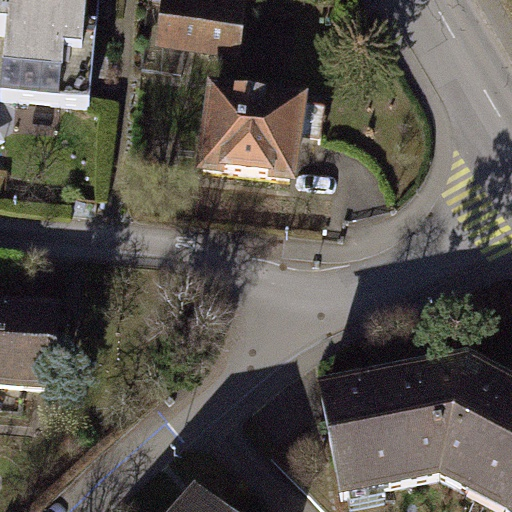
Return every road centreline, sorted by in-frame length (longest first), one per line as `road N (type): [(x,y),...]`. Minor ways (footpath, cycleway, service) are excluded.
road 1 (residential): [(287,329),(262,295),(211,263),(134,244),(0,231)]
road 2 (residential): [(90,511),(287,329)]
road 3 (residential): [(511,211),(287,329)]
road 4 (residential): [(430,0),(511,130)]
